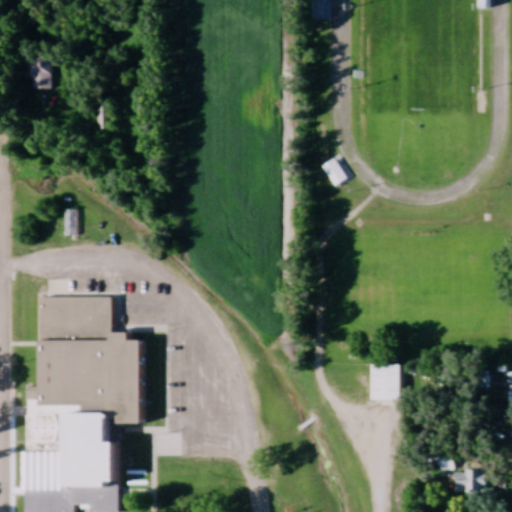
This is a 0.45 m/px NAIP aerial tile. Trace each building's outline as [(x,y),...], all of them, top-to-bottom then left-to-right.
[(330,0),(317,0),(318,21),(330,21),(330,0)] [(54,57),(33,57),(33,92),(54,92),(54,57)] [(324,169),(339,190),(352,180),(337,159),(324,169)] [(45,300),(45,390),(28,390),(29,511),(77,511),(77,508),(120,508),(119,427),(147,426),(147,342),(115,342),(115,300),(45,300)] [(403,367),(375,367),(375,403),(403,403),(403,367)] [(491,372),(467,372),(467,393),(491,393),(491,372)] [(456,472),(456,459),(441,459),(441,472),(456,472)] [(458,496),(493,496),(493,473),(458,473),(458,496)]
